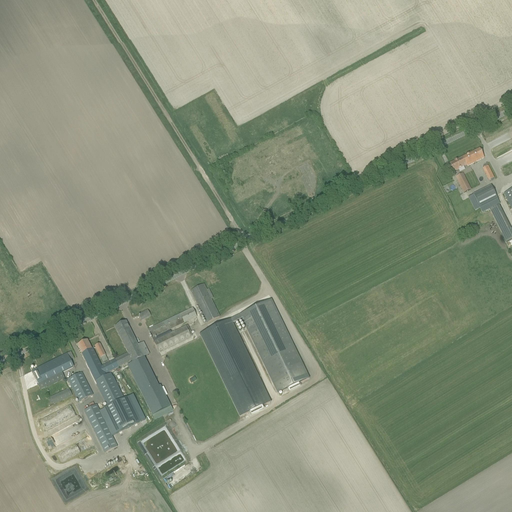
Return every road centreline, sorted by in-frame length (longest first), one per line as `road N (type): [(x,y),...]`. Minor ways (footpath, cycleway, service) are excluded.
road 1 (unclassified): [(241,244),(511,111)]
road 2 (unclassified): [(241,244),(90,0)]
road 3 (unclassified): [(0,364),(241,244)]
